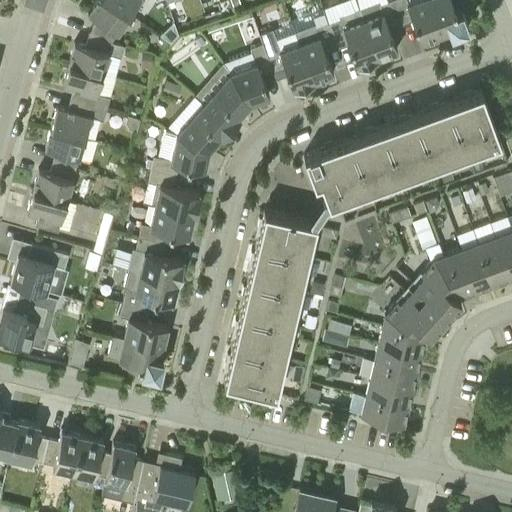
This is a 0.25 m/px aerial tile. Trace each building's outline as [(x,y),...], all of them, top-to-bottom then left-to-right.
[(111,40),(128,13),(108,0),(94,0),(87,12),(96,18),(88,31),(87,34),(111,40)] [(108,0),(128,13),(136,0),(108,0)] [(378,0),(377,0),(358,7),(376,56),(377,55),(397,48),(389,28),(401,23),(392,0),(385,0),(379,2),(378,0)] [(428,0),(411,0),(407,2),(406,0),(392,0),(401,23),(412,19),(420,39),(440,32),(428,0)] [(451,0),(428,0),(440,32),(449,29),(450,31),(467,25),(461,8),(455,10),(451,0)] [(339,17),(328,21),(337,47),(349,43),(357,64),(378,57),(377,55),(376,56),(358,7),(338,14),(339,17)] [(294,31),(298,42),(299,42),(312,79),(313,79),(333,72),(325,51),(337,47),(328,21),(316,26),(315,23),(294,31)] [(102,72),(107,53),(120,56),(124,44),(111,40),(87,34),(84,44),(74,41),(68,62),(102,72)] [(169,42),(162,36),(156,43),(162,48),(169,42)] [(314,80),(313,79),(312,79),(299,42),(298,42),(280,49),(276,40),(263,45),(271,66),(273,71),(285,66),(293,88),(314,80)] [(263,45),(262,42),(250,47),(255,61),(229,71),(250,101),(268,94),(259,70),(271,66),(263,45)] [(151,64),(152,52),(141,51),(140,63),(151,64)] [(238,114),(250,101),(229,71),(223,61),(194,94),(202,101),(231,126),(240,116),(238,114)] [(101,72),(102,72),(68,62),(62,83),(73,87),(70,97),(106,107),(115,76),(101,72)] [(176,99),(182,85),(165,78),(160,91),(176,99)] [(320,180),(328,202),(500,139),(481,88),(473,91),(472,89),(454,96),(455,98),(440,103),(439,101),(421,108),(422,110),(407,115),(406,113),(388,120),(389,122),(374,128),(373,125),(355,132),(356,134),(341,140),(340,137),(322,144),(323,146),(303,154),(314,183),(320,180)] [(56,105),(50,126),(84,135),(94,138),(99,118),(102,119),(106,107),(70,97),(67,108),(56,105)] [(222,137),(231,126),(202,101),(176,132),(208,149),(220,135),(222,137)] [(136,128),(139,116),(127,113),(125,120),(128,126),(136,128)] [(84,135),(50,126),(44,147),(55,150),(52,160),(75,167),(84,135)] [(208,149),(176,132),(170,159),(153,155),(150,168),(175,174),(178,162),(204,168),(208,149)] [(481,157),(473,160),(476,168),(484,165),(481,157)] [(38,168),(32,189),(66,198),(75,167),(52,160),(49,171),(38,168)] [(150,203),(154,204),(193,213),(194,214),(199,191),(173,185),(175,174),(150,168),(147,181),(155,183),(150,203)] [(451,168),(441,172),(444,180),(454,176),(451,168)] [(499,194),(511,188),(511,173),(510,169),(492,176),(499,194)] [(488,191),(484,181),(476,184),(480,194),(488,191)] [(475,198),(471,187),(461,190),(465,201),(475,198)] [(66,198),(32,189),(26,210),(37,213),(34,224),(57,230),(58,226),(68,229),(76,201),(66,198)] [(461,203),(457,193),(449,196),(453,206),(461,203)] [(436,209),(439,203),(436,195),(425,200),(429,211),(436,209)] [(414,203),(417,212),(427,209),(423,199),(414,203)] [(188,234),(193,213),(154,204),(149,224),(140,221),(137,235),(164,241),(167,229),(188,234)] [(399,208),(402,217),(412,213),(408,204),(399,208)] [(223,380),(275,392),(316,220),(263,208),(261,216),(259,216),(254,235),(257,235),(253,250),(251,250),(246,269),(249,269),(245,284),(243,284),(238,303),(241,304),(237,319),(235,318),(230,337),(233,338),(229,353),(227,352),(222,371),(225,372),(223,380)] [(402,217),(399,208),(389,212),(393,221),(402,217)] [(412,220),(423,247),(437,242),(426,214),(412,220)] [(511,227),(495,234),(510,274),(511,273),(511,227)] [(493,281),(510,274),(495,234),(478,240),(493,281)] [(132,246),(127,268),(177,280),(179,280),(184,258),(161,253),(164,241),(137,235),(134,247),(132,246)] [(478,240),(460,247),(476,287),(493,281),(478,240)] [(68,252),(30,241),(26,254),(23,253),(22,259),(15,257),(9,278),(45,289),(52,263),(64,266),(68,252)] [(476,287),(460,247),(443,253),(458,294),(476,287)] [(96,269),(101,252),(89,249),(85,266),(96,269)] [(458,294),(443,253),(433,257),(425,266),(420,262),(388,298),(393,302),(384,312),(382,323),(424,333),(425,331),(428,334),(460,298),(457,295),(458,294)] [(125,289),(122,301),(148,307),(151,295),(173,300),(177,280),(127,268),(122,288),(125,289)] [(335,273),(333,282),(342,285),(344,275),(335,273)] [(339,294),(342,285),(333,282),(330,292),(339,294)] [(0,311),(0,333),(28,341),(43,345),(44,341),(43,340),(42,344),(29,340),(35,320),(41,322),(46,307),(53,309),(57,296),(20,285),(13,309),(2,305),(0,311)] [(329,299),(326,309),(336,311),(338,301),(329,299)] [(128,316),(123,336),(123,337),(162,346),(167,324),(146,319),(148,307),(122,301),(119,314),(128,316)] [(317,315),(307,313),(304,325),(314,328),(317,315)] [(330,317),(327,328),(335,330),(338,319),(330,317)] [(419,351),(424,333),(382,323),(377,341),(419,351)] [(333,330),(325,328),(324,328),(322,339),(327,340),(331,337),(333,330)] [(123,337),(123,336),(112,333),(107,354),(118,357),(142,363),(140,369),(158,373),(162,355),(160,355),(160,354),(162,346),(123,337)] [(66,363),(81,367),(89,341),(74,337),(66,363)] [(20,344),(21,340),(13,338),(11,346),(15,347),(20,344)] [(377,341),(373,359),(415,369),(419,351),(377,341)] [(332,357),(329,366),(337,368),(340,359),(332,357)] [(411,386),(415,369),(373,359),(369,376),(411,386)] [(304,366),(295,363),(291,378),(300,380),(304,366)] [(337,368),(329,366),(328,365),(324,377),(331,379),(338,376),(339,368),(337,368)] [(369,376),(365,394),(407,404),(411,386),(369,376)] [(307,385),(304,399),(316,402),(319,388),(307,385)] [(402,422),(407,404),(365,394),(360,412),(402,422)] [(0,450),(9,453),(17,420),(4,417),(5,411),(0,410),(0,450)] [(9,453),(41,461),(47,436),(36,433),(38,423),(17,418),(17,420),(9,453)] [(41,461),(73,468),(81,432),(60,428),(58,438),(47,436),(41,461)] [(73,468),(104,476),(110,450),(99,448),(102,437),(81,432),(73,468)] [(120,497),(133,500),(143,458),(131,455),(134,445),(112,440),(110,450),(104,476),(124,480),(120,497)] [(160,462),(155,461),(143,458),(133,500),(130,511),(159,511),(163,497),(187,503),(194,471),(178,467),(181,456),(166,452),(162,452),(160,462)] [(211,473),(217,500),(238,496),(233,468),(211,473)] [(292,511),(352,511),(353,509),(332,504),(334,494),(299,486),(292,511)] [(394,511),(396,506),(370,500),(367,511),(394,511)] [(363,511),(366,511),(369,504),(359,501),(357,510),(363,511)]
